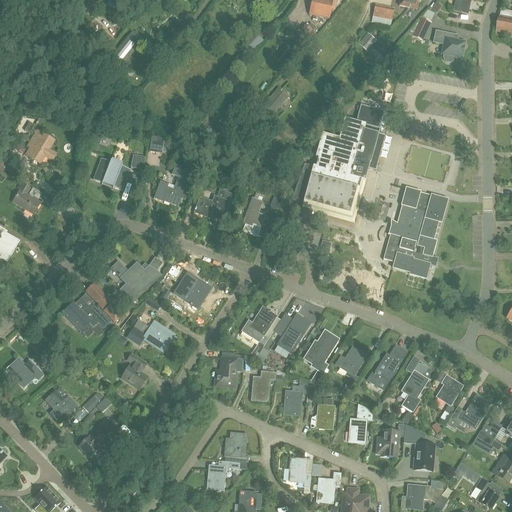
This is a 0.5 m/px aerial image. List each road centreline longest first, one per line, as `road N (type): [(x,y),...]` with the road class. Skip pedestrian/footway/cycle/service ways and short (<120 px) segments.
road 1 (residential): [(475,326),(486,297),(486,39),(497,0)]
road 2 (residential): [(0,330),(109,226),(128,225),(252,272)]
road 3 (residential): [(252,272),(465,352)]
road 4 (residential): [(382,511),(376,476),(266,430)]
road 5 (residential): [(95,511),(174,389)]
road 6 (residential): [(174,389),(252,272)]
road 7 (residential): [(149,511),(224,410)]
